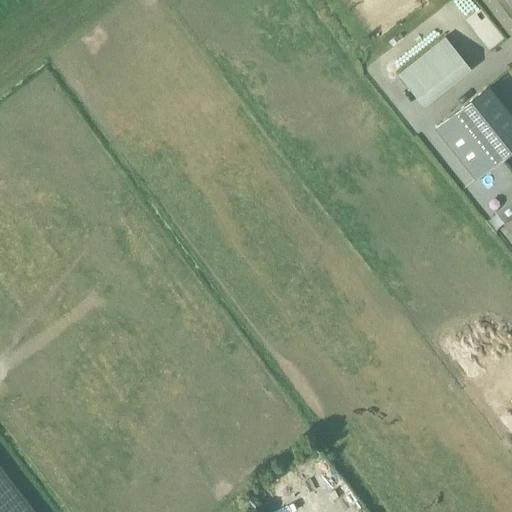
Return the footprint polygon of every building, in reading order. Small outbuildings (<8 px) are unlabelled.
[(445,37),(397,75),(423,108),(471,70),(445,37)] [(394,72),(379,83),(405,120),(420,109),(394,72)] [(511,117),(487,87),(434,129),(475,181),(511,151),(511,117)] [(511,199),(495,212),(504,224),(503,225),(511,235),(511,199)] [(34,511),(0,466),(0,511),(34,511)]
